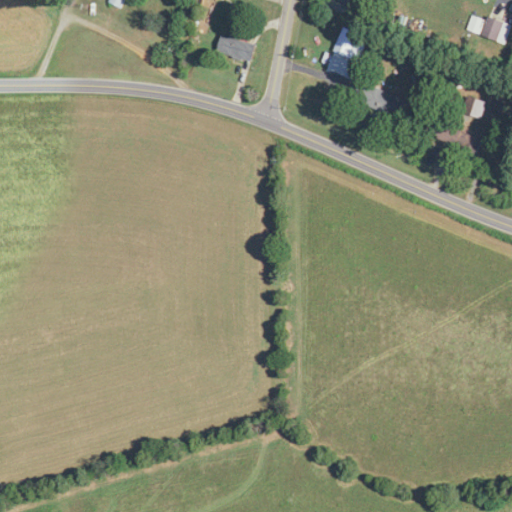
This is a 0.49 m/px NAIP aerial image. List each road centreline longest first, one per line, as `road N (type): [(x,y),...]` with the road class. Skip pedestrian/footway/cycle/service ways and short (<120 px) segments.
road 1 (residential): [(0,85),(110,86),(216,103),(511,225)]
road 2 (residential): [(266,120),(290,0)]
